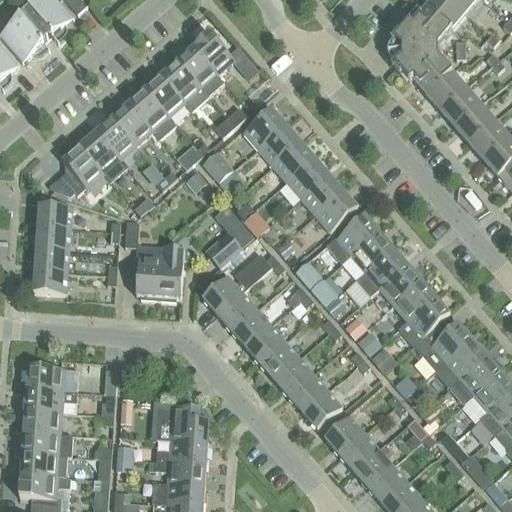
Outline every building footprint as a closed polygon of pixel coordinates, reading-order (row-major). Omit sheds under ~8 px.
[(55,0),(46,0),(26,18),(49,44),(53,41),(59,48),(60,47),(66,42),(67,40),(68,38),(69,35),(68,32),(67,30),(75,23),(55,0)] [(88,11),(78,0),(65,0),(63,2),(79,19),(88,11)] [(445,0),(437,0),(427,13),(453,35),(467,18),(445,0)] [(478,0),(445,0),(467,18),(481,2),(478,0)] [(427,13),(414,28),(440,50),(453,35),(427,13)] [(49,44),(26,18),(0,40),(24,67),(33,60),(35,61),(37,62),(40,63),(42,62),(44,61),(50,56),(51,55),(45,48),(49,44)] [(394,46),(394,55),(439,55),(439,51),(440,50),(414,28),(411,26),(394,46)] [(212,37),(195,52),(219,80),(236,65),(230,58),(212,37)] [(493,39),(487,46),(495,52),(500,45),(493,39)] [(0,47),(0,90),(4,96),(5,95),(11,90),(12,88),(13,85),(13,83),(13,80),(11,78),(20,70),(0,47)] [(458,47),(458,64),(467,64),(467,47),(458,47)] [(195,52),(179,66),(203,94),(219,80),(195,52)] [(238,52),(230,58),(236,65),(244,58),(238,52)] [(412,86),(414,84),(440,61),(439,61),(439,55),(394,55),(395,66),(412,86)] [(487,65),(493,72),(500,65),(495,59),(487,65)] [(414,84),(428,99),(453,77),(440,61),(414,84)] [(500,65),(493,72),(499,78),(506,72),(500,65)] [(179,66),(162,80),(187,108),(193,115),(209,101),(203,94),(179,66)] [(428,99),(442,115),(467,93),(453,77),(428,99)] [(162,80),(146,95),(170,123),(187,108),(162,80)] [(442,115),(456,132),(482,109),(467,93),(442,115)] [(130,109),(154,137),(160,144),(177,130),(170,123),(146,95),(130,109)] [(260,112),(254,105),(247,112),(253,118),(260,112)] [(130,109),(113,123),(138,151),(154,137),(130,109)] [(456,132),(470,148),(496,126),(482,109),(456,132)] [(240,112),(228,123),(236,132),(248,121),(240,112)] [(245,138),(260,155),(287,131),(273,114),(245,138)] [(113,123),(97,137),(121,165),(138,151),(113,123)] [(228,123),(216,134),(224,143),(236,132),(228,123)] [(470,148),(484,164),(510,142),(496,126),(470,148)] [(260,155),(274,171),(302,147),(287,131),(260,155)] [(97,137),(81,151),(105,179),(121,165),(97,137)] [(484,164),(498,181),(511,168),(511,144),(510,142),(484,164)] [(274,171),(288,187),(316,163),(302,147),(274,171)] [(206,148),(198,154),(204,161),(211,154),(206,148)] [(194,150),(178,164),(187,175),(204,161),(198,154),(194,150)] [(62,182),(49,193),(52,197),(70,203),(76,198),(78,201),(87,193),(88,194),(105,179),(81,151),(64,166),(71,174),(62,182)] [(219,187),(232,176),(217,159),(204,170),(219,187)] [(288,187),(302,204),(330,179),(316,163),(288,187)] [(511,168),(498,181),(511,196),(511,168)] [(191,180),(186,185),(195,195),(206,185),(197,175),(191,180)] [(173,176),(165,183),(171,189),(179,183),(173,176)] [(302,204),(316,220),(344,196),(330,179),(302,204)] [(223,190),(232,201),(244,191),(234,180),(223,190)] [(171,189),(165,183),(158,189),(164,196),(171,189)] [(344,196),(316,220),(331,237),(359,213),(344,196)] [(246,207),(236,216),(243,224),(253,215),(246,207)] [(136,215),(142,222),(149,215),(144,208),(136,215)] [(41,210),(39,232),(72,234),(74,212),(41,210)] [(252,219),(245,225),(255,236),(262,230),(252,219)] [(337,242),(327,251),(342,270),(352,261),(360,254),(380,237),(365,220),(338,244),(337,242)] [(113,227),(112,237),(121,238),(121,228),(113,227)] [(128,227),(126,252),(139,253),(139,250),(141,228),(128,227)] [(39,232),(38,254),(71,256),(72,234),(39,232)] [(245,232),(233,243),(243,255),(255,244),(245,232)] [(121,238),(112,237),(111,247),(120,248),(121,238)] [(352,261),(366,277),(394,253),(380,237),(352,261)] [(212,261),(222,273),(243,255),(233,243),(212,261)] [(288,247),(279,255),(285,263),(295,254),(288,247)] [(141,261),(138,301),(142,301),(142,305),(160,306),(163,262),(163,252),(139,250),(139,253),(138,260),(141,261)] [(163,262),(160,306),(177,307),(178,303),(182,304),(185,265),(187,266),(188,252),(164,251),(163,252),(163,262)] [(372,301),(380,294),(408,269),(394,253),(366,277),(358,285),(372,301)] [(38,254),(36,275),(69,277),(71,256),(38,254)] [(229,281),(204,303),(219,319),(243,298),(273,272),(267,265),(261,258),(235,281),(240,286),(236,290),(229,281)] [(267,265),(273,272),(280,267),(273,259),(267,265)] [(280,267),(273,272),(280,280),(286,274),(280,267)] [(309,267),(297,277),(311,292),(322,282),(309,267)] [(380,294),(395,310),(423,286),(408,269),(380,294)] [(110,270),(109,280),(118,281),(118,271),(110,270)] [(69,277),(36,275),(35,297),(68,300),(69,277)] [(118,281),(109,280),(108,290),(117,291),(118,281)] [(329,281),(313,295),(328,311),(339,302),(337,301),(343,296),(329,281)] [(395,310),(409,326),(437,302),(423,286),(395,310)] [(295,298),(302,305),(308,299),(302,292),(295,298)] [(219,319),(233,336),(258,314),(243,298),(219,319)] [(308,299),(302,305),(308,313),(315,307),(308,299)] [(339,302),(328,311),(336,321),(347,312),(339,302)] [(400,334),(415,351),(444,326),(451,319),(437,302),(409,326),(400,334)] [(233,336),(247,352),(272,330),(258,314),(233,336)] [(358,323),(347,333),(356,344),(368,333),(358,323)] [(324,330),(330,338),(337,332),(330,324),(324,330)] [(415,351),(437,377),(474,345),(459,328),(451,335),(444,326),(415,351)] [(247,352),(261,368),(286,347),(272,330),(247,352)] [(337,332),(330,338),(337,345),(343,339),(337,332)] [(371,337),(359,348),(370,360),(382,350),(371,337)] [(437,377),(451,393),(488,361),(474,345),(437,377)] [(261,368),(275,385),(300,363),(286,347),(261,368)] [(385,353),(373,363),(385,377),(396,367),(385,353)] [(352,363),(358,370),(365,364),(359,357),(352,363)] [(466,409),(475,402),(502,377),(488,361),(451,393),(466,409)] [(275,385),(290,401),(315,379),(300,363),(275,385)] [(365,364),(358,370),(365,378),(372,372),(365,364)] [(30,371),(28,394),(65,396),(67,374),(30,371)] [(107,375),(105,399),(117,399),(118,376),(107,375)] [(475,402),(467,408),(481,424),(511,397),(511,388),(502,377),(475,402)] [(290,401),(304,417),(329,396),(315,379),(290,401)] [(407,387),(399,393),(401,395),(407,403),(415,396),(407,387)] [(28,394),(27,415),(64,418),(64,406),(78,407),(78,397),(65,396),(28,394)] [(329,396),(304,417),(319,434),(344,413),(329,396)] [(511,397),(481,424),(495,441),(499,438),(503,434),(511,426),(511,397)] [(389,405),(395,413),(402,407),(395,400),(389,405)] [(121,428),(131,428),(133,404),(123,404),(121,428)] [(103,406),(102,420),(107,420),(115,421),(116,411),(116,407),(103,406)] [(415,412),(421,419),(428,414),(427,413),(421,406),(415,412)] [(402,407),(395,413),(402,420),(409,415),(402,407)] [(421,419),(421,420),(427,428),(429,430),(440,420),(432,410),(428,414),(421,419)] [(157,445),(172,446),(209,448),(211,426),(200,425),(201,413),(176,412),(175,415),(159,414),(157,445)] [(27,415),(25,437),(62,439),(64,418),(27,415)] [(115,421),(107,420),(106,430),(115,431),(115,421)] [(326,444),(341,460),(366,439),(351,422),(326,444)] [(511,462),(511,426),(503,434),(499,438),(511,452),(511,453),(507,457),(511,462)] [(419,427),(412,433),(417,438),(424,446),(430,440),(424,432),(423,431),(419,427)] [(24,458),(61,461),(73,462),(74,440),(62,439),(25,437),(24,458)] [(341,460),(355,477),(380,455),(366,439),(341,460)] [(443,445),(450,452),(456,446),(450,439),(443,445)] [(430,440),(424,446),(430,453),(437,447),(430,440)] [(158,456),(157,466),(207,470),(209,448),(172,446),(171,457),(158,456)] [(456,446),(450,452),(456,459),(464,468),(470,463),(463,454),(456,446)] [(120,451),(119,464),(134,465),(135,452),(120,451)] [(96,456),(95,463),(104,464),(112,464),(113,454),(104,454),(99,453),(96,456)] [(355,477),(369,493),(394,471),(380,455),(355,477)] [(24,458),(22,480),(59,482),(61,461),(24,458)] [(112,464),(104,464),(103,474),(112,474),(112,464)] [(134,465),(119,464),(118,476),(133,477),(134,465)] [(446,471),(452,478),(459,472),(452,465),(446,471)] [(151,466),(150,476),(157,476),(170,477),(169,489),(206,491),(207,470),(157,466),(151,466)] [(369,493),(384,509),(408,488),(394,471),(369,493)] [(459,472),(452,478),(459,486),(465,480),(459,472)] [(483,473),(474,481),(484,493),(494,485),(483,473)] [(22,480),(21,502),(31,503),(30,511),(69,511),(70,493),(71,483),(59,482),(22,480)] [(111,486),(102,485),(101,495),(110,496),(111,486)] [(156,488),(154,510),(190,511),(204,511),(206,491),(169,489),(156,488)] [(384,509),(386,511),(413,511),(423,504),(408,488),(384,509)] [(486,494),(493,502),(499,496),(493,488),(486,494)] [(117,497),(116,507),(125,507),(125,498),(117,497)]
